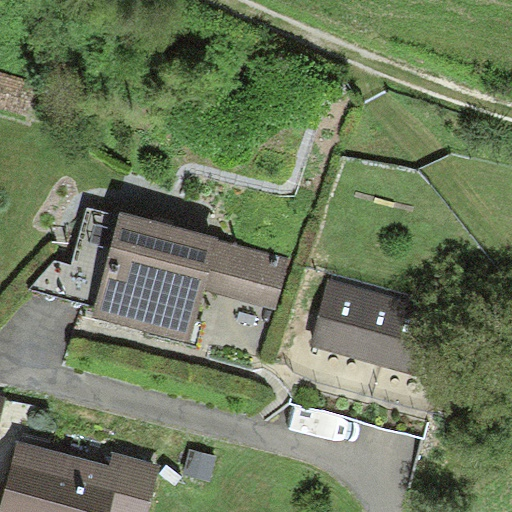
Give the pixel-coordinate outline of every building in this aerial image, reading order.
[(212,233),(121,206),(96,289),(187,316),(197,282),(209,243),(212,233)] [(209,243),(197,282),(263,301),(275,263),(209,243)] [(428,313),(329,286),(313,344),(413,371),(428,313)] [(106,511),(119,464),(17,439),(0,506),(0,511),(106,511)] [(119,464),(106,511),(140,511),(151,471),(119,464)]
